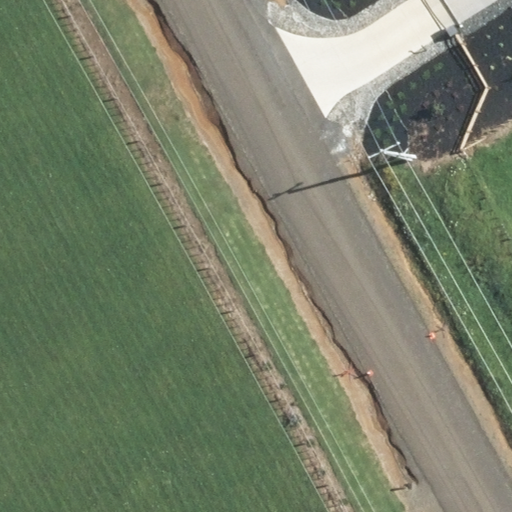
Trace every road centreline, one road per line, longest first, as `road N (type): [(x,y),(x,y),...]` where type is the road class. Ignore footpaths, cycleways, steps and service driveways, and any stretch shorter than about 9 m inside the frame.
road 1 (residential): [(201,0),(481,511)]
road 2 (unknown): [(242,74),(355,0)]
